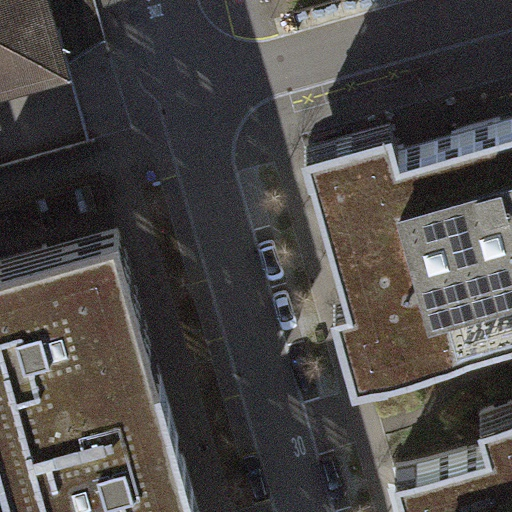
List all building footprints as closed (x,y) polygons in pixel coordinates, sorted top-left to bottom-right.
[(0,0),(0,65),(60,49),(46,0),(0,0)] [(393,114),(303,140),(348,296),(333,301),(354,376),(511,330),(511,112),(402,144),(393,114)] [(0,417),(161,373),(119,223),(0,256),(0,417)] [(199,511),(161,373),(0,417),(0,468),(12,511),(199,511)] [(487,433),(394,459),(402,490),(408,511),(511,511),(511,394),(479,404),(487,433)]
